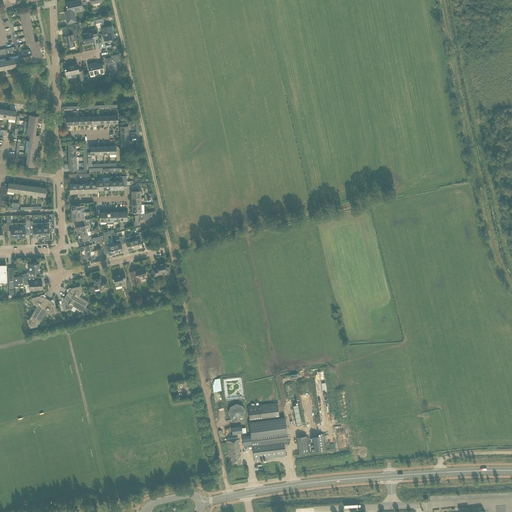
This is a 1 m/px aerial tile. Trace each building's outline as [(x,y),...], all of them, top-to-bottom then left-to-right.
[(83,10),(81,5),(80,0),(79,0),(66,3),(66,6),(66,7),(67,7),(68,15),(65,15),(67,24),(76,22),(73,10),(81,9),(82,10),(83,10)] [(28,11),(20,12),(20,13),(21,19),(30,17),(28,11)] [(112,26),(107,28),(101,29),(104,41),(112,39),(111,35),(113,34),(112,26)] [(70,35),(64,36),(65,42),(65,43),(66,43),(67,46),(66,46),(66,47),(75,45),(74,41),(77,40),(76,37),(74,29),(73,29),(68,30),(70,35)] [(98,36),(97,31),(96,29),(91,30),(92,32),(83,34),(84,41),(83,41),(84,41),(85,44),(85,43),(91,42),(91,43),(94,42),(93,37),(98,36)] [(35,42),(33,36),(25,37),(26,44),(30,43),(35,42)] [(38,41),(35,42),(30,43),(31,49),(39,47),(38,41)] [(42,60),(41,53),(32,55),(33,61),(42,60)] [(106,59),(108,70),(111,69),(112,73),(118,72),(118,69),(121,68),(120,63),(121,63),(119,54),(110,56),(111,58),(109,58),(106,59)] [(20,66),(19,61),(18,58),(12,59),(14,68),(20,66)] [(104,74),(103,68),(102,63),(102,64),(97,65),(97,62),(88,64),(90,76),(95,75),(95,74),(99,73),(99,75),(104,74)] [(65,69),(64,69),(65,70),(66,76),(71,75),(78,73),(80,82),(83,81),(84,84),(86,84),(85,81),(85,76),(84,73),(83,68),(78,69),(77,63),(73,64),(73,65),(65,67),(65,69)] [(91,158),(91,155),(97,155),(97,157),(97,147),(90,147),(90,152),(88,152),(88,167),(98,166),(98,164),(92,164),(91,158)] [(127,186),(127,178),(127,176),(116,176),(116,178),(116,180),(116,189),(123,189),(123,187),(127,186)] [(14,192),(15,184),(9,183),(8,186),(8,190),(7,191),(14,192)] [(138,188),(137,188),(132,188),(132,191),(132,198),(140,198),(140,191),(138,191),(138,188)] [(144,205),(141,205),(132,205),(132,212),(133,212),(133,214),(140,214),(141,214),(141,211),(144,211),(144,205)] [(29,221),(30,221),(29,215),(26,215),(26,224),(22,225),(22,228),(18,228),(19,237),(25,237),(25,230),(30,230),(29,221)] [(42,238),(41,223),(33,223),(33,221),(30,221),(29,221),(30,230),(30,233),(32,233),(32,234),(35,234),(35,237),(41,236),(42,238)] [(53,229),(54,229),(54,221),(48,222),(48,223),(41,223),(42,238),(49,238),(49,233),(52,233),(52,232),(53,232),(53,229)] [(90,232),(89,228),(88,225),(89,225),(89,222),(83,223),(84,226),(76,228),(78,234),(87,232),(90,232)] [(18,228),(18,225),(14,225),(11,225),(11,223),(6,223),(7,231),(11,230),(12,238),(19,237),(18,228)] [(88,236),(87,232),(78,234),(79,241),(91,238),(91,236),(88,236)] [(143,239),(142,232),(138,233),(139,235),(136,236),(137,239),(133,240),(135,248),(142,247),(140,240),(143,239)] [(114,245),(113,243),(107,245),(104,235),(100,236),(101,239),(103,248),(107,247),(109,255),(116,253),(114,245)] [(135,248),(133,240),(133,238),(129,239),(129,237),(125,238),(125,236),(122,237),(124,244),(127,243),(128,250),(135,248)] [(121,244),(124,244),(122,237),(119,237),(120,240),(117,240),(118,244),(114,245),(116,253),(122,251),(121,244)] [(103,248),(101,239),(94,241),(95,244),(99,243),(100,249),(103,248)] [(92,245),(85,246),(80,247),(81,254),(91,252),(90,248),(92,248),(92,245)] [(95,258),(94,255),(93,251),(91,252),(81,254),(83,261),(95,258)] [(29,264),(29,269),(29,272),(27,272),(26,274),(23,274),(23,277),(32,277),(36,276),(36,272),(39,272),(39,264),(38,264),(38,263),(34,263),(34,264),(29,264)] [(152,269),(154,274),(154,276),(160,275),(159,274),(164,273),(169,276),(170,275),(171,274),(169,267),(166,268),(165,263),(157,265),(157,268),(152,269)] [(147,277),(146,272),(145,268),(140,269),(140,270),(138,270),(138,268),(136,269),(136,271),(129,272),(131,277),(133,286),(141,284),(140,279),(147,277)] [(118,276),(113,277),(114,282),(115,286),(116,289),(122,287),(122,285),(124,284),(124,282),(126,281),(125,277),(124,273),(119,274),(117,274),(118,276)] [(33,281),(32,277),(23,277),(23,285),(30,285),(30,291),(35,291),(35,290),(42,290),(42,280),(33,281)] [(93,285),(95,289),(99,288),(99,290),(109,288),(108,286),(107,281),(101,282),(100,278),(93,280),(94,284),(93,285)] [(81,292),(81,291),(80,286),(71,288),(70,291),(69,290),(66,295),(86,307),(89,302),(79,296),(81,292)] [(86,307),(66,295),(63,300),(64,301),(63,303),(65,311),(70,310),(71,310),(73,306),(83,312),(86,307)] [(30,328),(48,299),(43,296),(42,297),(40,296),(31,298),(33,303),(33,304),(37,307),(29,319),(27,320),(29,329),(30,328)] [(50,315),(51,315),(56,313),(54,305),(52,303),(53,302),(48,299),(30,328),(38,326),(38,325),(39,324),(47,313),(50,315)] [(277,402),(248,406),(249,419),(262,417),(262,419),(279,417),(277,402)] [(228,413),(228,414),(228,415),(229,415),(229,416),(229,417),(230,418),(230,419),(231,419),(231,420),(232,420),(232,421),(233,421),(234,421),(234,422),(235,422),(236,422),(237,422),(238,422),(239,422),(240,421),(241,421),(241,420),(242,420),(243,419),(244,418),(244,417),(245,417),(245,416),(245,415),(245,414),(245,413),(245,412),(245,411),(245,410),(244,410),(244,409),(244,408),(243,408),(242,407),(241,406),(240,406),(239,405),(238,405),(237,405),(236,405),(235,405),(234,405),(234,406),(233,406),(232,406),(232,407),(231,407),(231,408),(230,408),(230,409),(229,409),(229,410),(229,411),(229,412),(228,412),(228,413)] [(285,418),(249,423),(251,434),(286,430),(285,418)] [(236,427),(231,428),(232,435),(237,434),(241,433),(242,433),(241,426),(236,427)] [(260,434),(242,436),(243,446),(252,445),(253,447),(252,447),(251,449),(253,450),(254,460),(285,456),(285,451),(284,446),(288,445),(287,434),(261,438),(260,434)] [(315,451),(326,450),(324,435),(314,436),(315,451)] [(309,453),(307,436),(297,437),(299,454),(309,453)] [(240,455),(240,450),(238,439),(226,441),(228,457),(231,456),(231,463),(240,462),(239,455),(240,455)]
